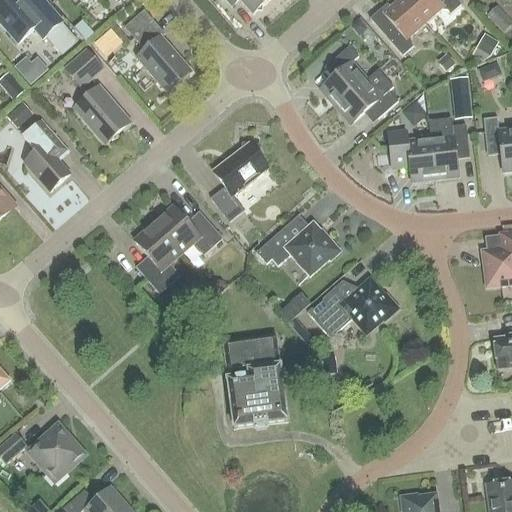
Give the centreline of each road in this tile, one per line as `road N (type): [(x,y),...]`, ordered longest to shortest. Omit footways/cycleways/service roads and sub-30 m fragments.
road 1 (residential): [(328,511),(393,464),(450,400),(457,317),(423,240)]
road 2 (residential): [(0,294),(252,78)]
road 3 (residential): [(177,511),(0,303)]
road 4 (residential): [(423,240),(346,199),(301,145),(283,107),(252,78)]
